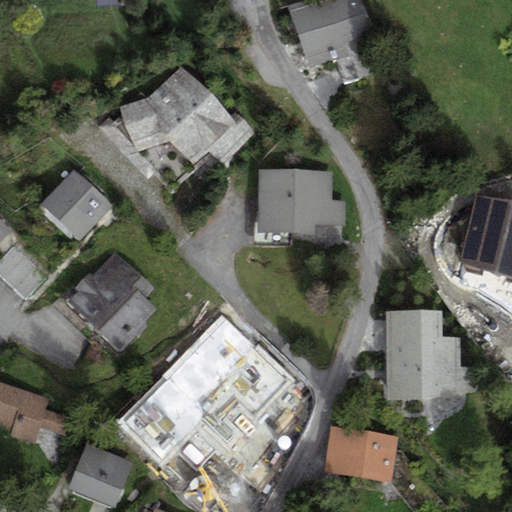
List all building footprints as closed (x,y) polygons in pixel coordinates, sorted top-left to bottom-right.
[(357,0),(306,0),(287,7),(308,70),(351,55),(347,45),(370,38),(357,0)] [(231,119),(181,67),(148,98),(120,107),(98,127),(146,178),(154,170),(171,187),(210,150),(221,162),(253,133),(235,115),(231,119)] [(74,169),(40,205),(79,241),(113,206),(74,169)] [(333,172),(259,169),(258,228),(257,233),(292,234),(316,234),(316,225),(345,225),(345,200),(332,200),(333,172)] [(511,205),(474,196),(458,263),(511,275),(511,205)] [(0,239),(8,230),(0,222),(0,239)] [(257,233),(258,228),(253,228),(253,247),(292,247),(292,234),(257,233)] [(317,228),(316,238),(341,242),(342,232),(317,228)] [(46,279),(13,247),(0,259),(0,275),(26,300),(46,279)] [(114,251),(67,302),(119,350),(157,309),(144,297),(153,287),(114,251)] [(442,311),(386,312),(388,400),(425,399),(473,392),(473,376),(461,375),(460,337),(442,338),(442,311)] [(226,315),(163,379),(165,381),(125,422),(162,459),(208,413),(200,405),(224,381),(241,420),(291,397),(277,366),(226,315)] [(49,399),(0,382),(0,424),(12,428),(10,436),(35,444),(40,428),(65,436),(71,419),(45,411),(49,399)] [(397,437),(331,427),(324,473),(390,483),(395,450),(397,437)] [(86,444),(68,488),(115,509),(132,462),(86,444)] [(401,451),(395,450),(390,483),(413,511),(429,511),(440,500),(401,451)]
